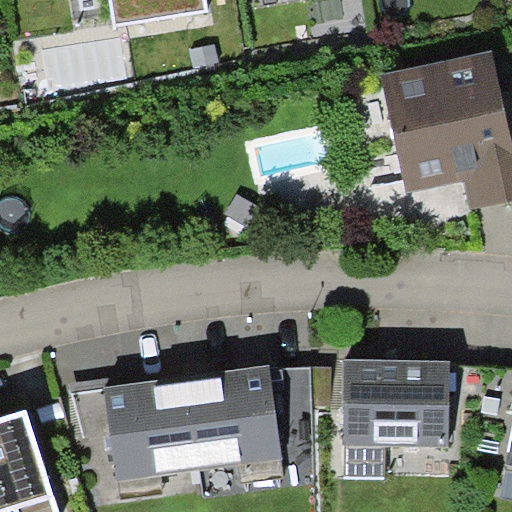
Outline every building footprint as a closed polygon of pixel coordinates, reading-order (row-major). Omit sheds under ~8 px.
[(205,0),(110,0),(114,25),(207,11),(205,0)] [(492,49),(380,74),(407,192),(464,179),(470,209),(511,199),(511,89),(501,92),(492,49)] [(396,359),(344,359),(343,476),(386,476),(386,445),(449,446),(450,360),(396,359)] [(225,369),(185,375),(199,470),(239,464),(281,458),(268,363),(225,369)] [(199,470),(185,375),(150,380),(105,386),(118,482),(161,476),(199,470)] [(0,417),(0,511),(9,511),(14,511),(55,498),(27,409),(0,417)] [(281,458),(239,464),(242,482),(283,476),(281,458)] [(163,494),(161,476),(118,482),(121,500),(163,494)] [(59,511),(55,498),(14,511),(59,511)]
